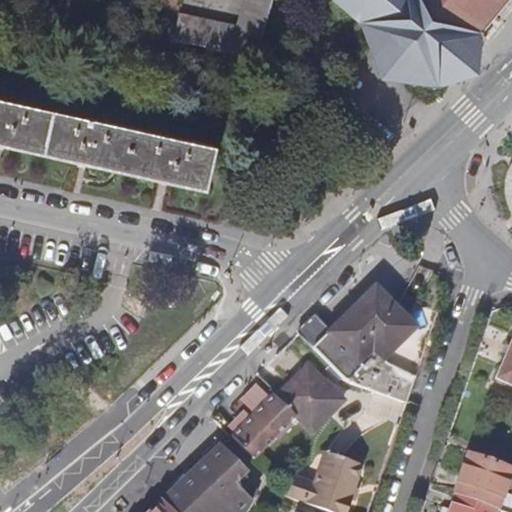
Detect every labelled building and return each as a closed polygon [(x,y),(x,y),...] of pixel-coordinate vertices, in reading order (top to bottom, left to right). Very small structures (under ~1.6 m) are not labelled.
[(245,0),(241,17),(267,24),(273,0),(245,0)] [(341,0),(369,24),(375,0),(341,0)] [(375,0),(369,24),(368,40),(387,57),(405,55),(419,69),(479,0),(375,0)] [(137,176),(191,188),(192,183),(207,186),(216,148),(0,100),(0,145),(29,152),(30,146),(58,153),(57,158),(112,171),(113,165),(138,171),(137,176)] [(29,152),(57,158),(58,153),(30,146),(29,152)] [(112,171),(137,176),(138,171),(113,165),(112,171)] [(206,191),(207,186),(192,183),(191,188),(206,191)] [(327,332),(314,318),(304,328),(296,336),(342,383),(371,393),(403,406),(410,387),(357,369),(353,364),(366,352),(375,360),(399,338),(401,317),(378,294),(358,303),(327,332)] [(511,349),(498,383),(511,388),(511,349)] [(276,399),(303,372),(299,368),(271,395),(276,399)] [(276,399),(271,395),(263,402),(227,437),(249,460),(293,419),(308,434),(339,402),(306,369),(303,372),(276,399)] [(170,496),(163,503),(172,511),(245,511),(250,503),(235,487),(246,473),(220,446),(206,460),(195,471),(182,483),(170,496)] [(310,485),(307,484),(301,504),(325,511),(344,511),(348,498),(346,498),(357,463),(322,452),(310,485)] [(467,452),(452,493),(494,508),(505,511),(511,511),(511,494),(501,491),(509,469),(467,452)] [(289,479),(283,497),(301,504),(307,484),(289,479)] [(492,511),(494,508),(452,493),(445,511),(492,511)] [(172,511),(163,503),(153,511),(172,511)]
